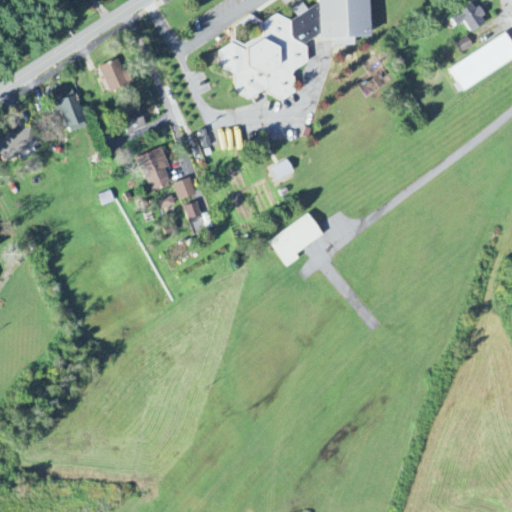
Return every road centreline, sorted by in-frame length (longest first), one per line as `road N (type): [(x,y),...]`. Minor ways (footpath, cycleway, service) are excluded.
road 1 (residential): [(123,12),(193,178)]
road 2 (residential): [(0,92),(141,0)]
